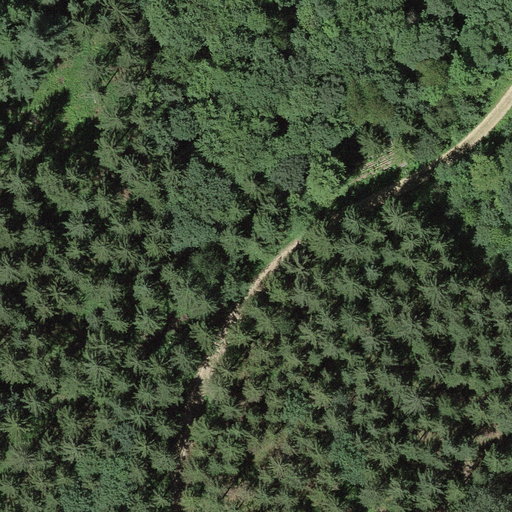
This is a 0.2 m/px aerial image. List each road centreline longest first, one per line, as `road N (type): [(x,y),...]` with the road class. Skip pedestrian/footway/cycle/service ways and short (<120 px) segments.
road 1 (track): [(182,511),(189,417),(243,300),(305,241),(511,108)]
road 2 (track): [(233,323),(176,329),(0,464)]
